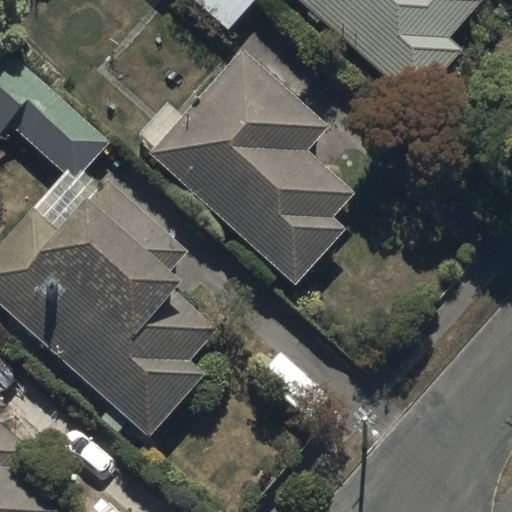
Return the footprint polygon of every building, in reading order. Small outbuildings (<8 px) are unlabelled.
[(184,0),(228,38),(256,6),(249,0),(184,0)] [(288,0),(415,115),(465,60),(450,46),(486,6),(478,0),(288,0)] [(74,186),(109,146),(0,49),(0,143),(1,145),(12,132),(74,186)] [(155,154),(149,161),(296,294),(347,238),(332,225),(356,198),(310,156),(329,135),(240,54),(179,122),(168,112),(142,141),(155,154)] [(31,217),(0,251),(0,312),(113,412),(100,427),(116,441),(130,426),(152,446),(207,384),(190,369),(217,339),(178,304),(185,296),(169,282),(191,257),(109,184),(58,241),(31,217)] [(0,422),(7,413),(0,406),(0,511),(65,511),(19,476),(34,456),(0,429),(0,422)]
